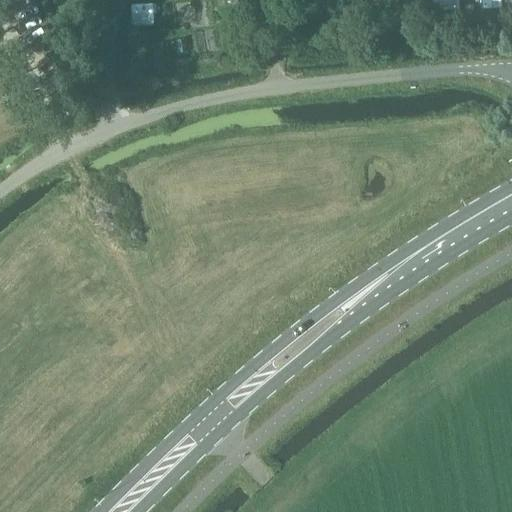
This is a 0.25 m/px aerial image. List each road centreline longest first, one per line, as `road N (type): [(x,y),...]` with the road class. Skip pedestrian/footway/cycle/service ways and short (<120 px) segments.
road 1 (unclassified): [(0,193),(96,137),(166,113),(357,80),(511,71)]
road 2 (secondary): [(120,511),(249,387),(372,291),(511,202)]
